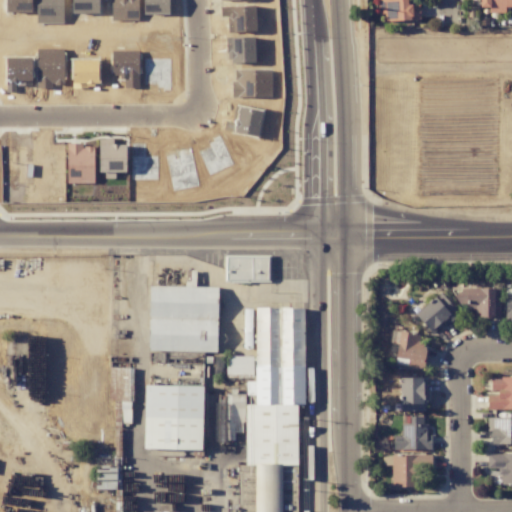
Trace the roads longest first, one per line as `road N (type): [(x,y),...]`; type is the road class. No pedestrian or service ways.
road 1 (tertiary): [(329,233),(0,236)]
road 2 (residential): [(203,0),(208,91),(190,111),(0,113)]
road 3 (secondary): [(314,0),(321,271)]
road 4 (secondary): [(344,477),(344,213)]
road 5 (secondary): [(321,271),(321,511)]
road 6 (secondary): [(344,213),(338,0)]
road 7 (tertiary): [(511,233),(329,233)]
road 8 (residential): [(460,355),(461,511)]
